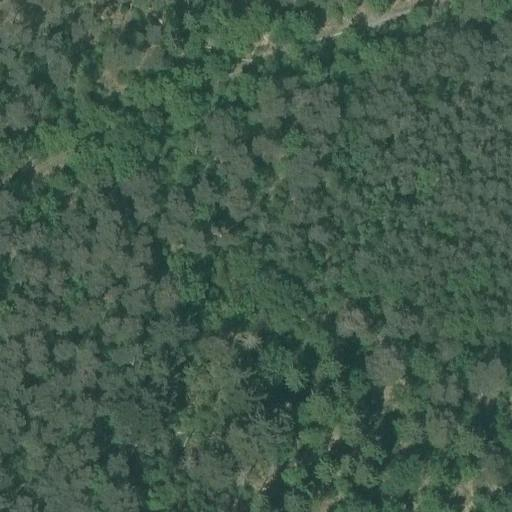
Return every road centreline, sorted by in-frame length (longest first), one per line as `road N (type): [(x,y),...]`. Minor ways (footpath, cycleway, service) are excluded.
road 1 (track): [(186,103),(470,0)]
road 2 (track): [(0,196),(186,103)]
